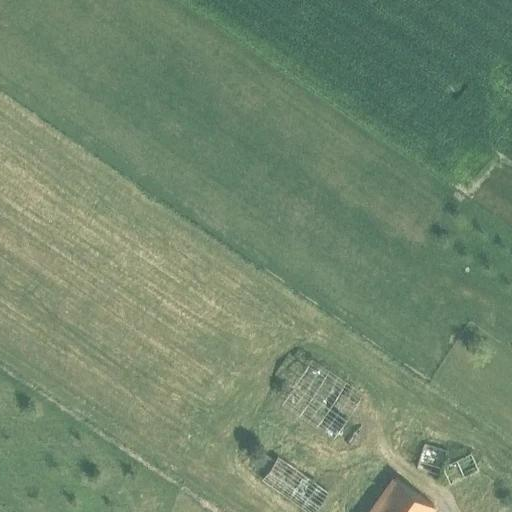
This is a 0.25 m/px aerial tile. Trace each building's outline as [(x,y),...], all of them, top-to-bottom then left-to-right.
[(315,359),(285,403),(337,438),(367,393),(315,359)] [(440,473),(447,450),(424,444),(418,467),(440,473)] [(449,463),(454,481),(478,475),(473,456),(449,463)] [(281,457),(259,483),(294,511),(318,511),(330,498),(281,457)] [(370,511),(435,511),(439,507),(397,476),(370,511)]
